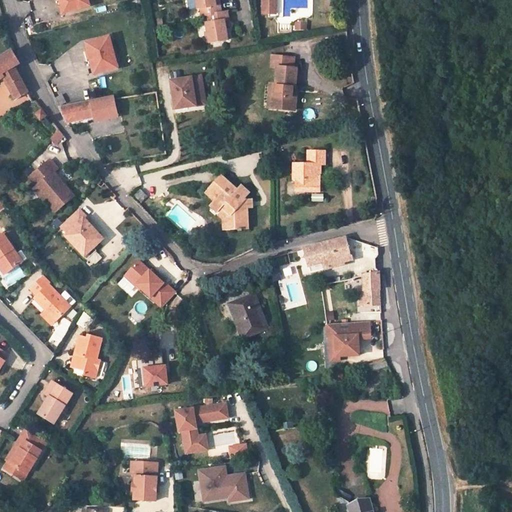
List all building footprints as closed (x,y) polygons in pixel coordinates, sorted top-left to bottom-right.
[(91,7),(89,0),(63,0),(65,5),(63,6),(66,15),(91,7)] [(198,0),(200,11),(203,11),(205,18),(211,17),(223,15),(222,7),(218,8),(216,0),(198,0)] [(275,0),(263,0),(263,8),(268,8),(268,15),(276,15),(275,0)] [(231,22),(229,14),(223,15),(211,17),(212,25),(208,26),(212,45),(230,42),(228,31),(226,23),(231,22)] [(111,38),(88,44),(93,65),(94,65),(97,75),(119,69),(111,38)] [(13,51),(0,59),(0,80),(3,78),(13,95),(16,100),(28,93),(14,67),(21,63),(13,51)] [(272,109),(296,111),(297,94),(295,94),(293,94),(293,89),(295,89),(297,70),(293,69),(294,59),(273,57),(272,68),(278,69),(276,97),(273,97),(272,109)] [(206,95),(203,77),(172,82),(174,95),(177,95),(178,99),(175,100),(177,110),(198,107),(196,97),(206,95)] [(0,80),(10,97),(13,95),(3,78),(0,80)] [(117,117),(114,98),(91,102),(66,107),(64,103),(60,104),(68,122),(95,117),(96,121),(117,117)] [(42,109),(35,115),(40,122),(41,121),(49,131),(51,129),(55,134),(59,130),(42,109)] [(57,145),(64,137),(59,131),(51,140),(57,145)] [(325,152),(308,151),(308,164),(294,164),(293,180),(296,180),(295,192),(321,192),(321,178),(318,175),(318,170),(321,171),(321,164),(325,164),(325,152)] [(58,170),(50,161),(30,179),(37,187),(37,188),(39,186),(45,192),(41,196),(42,197),(56,213),(74,198),(64,186),(61,188),(59,185),(59,180),(54,174),(58,170)] [(224,205),(226,207),(224,209),(231,217),(232,231),(248,230),(247,210),(252,209),(252,200),(246,200),(246,199),(249,193),(241,186),(237,190),(221,175),(208,190),(217,198),(213,202),(210,205),(217,212),(224,205)] [(39,186),(37,188),(37,187),(33,191),(40,198),(42,197),(41,196),(45,192),(39,186)] [(205,193),(213,202),(217,198),(208,190),(205,193)] [(217,215),(222,221),(223,231),(232,231),(231,217),(224,209),(217,215)] [(76,244),(87,255),(100,242),(96,237),(99,235),(84,219),(82,221),(75,214),(62,227),(68,234),(66,236),(75,245),(76,244)] [(0,259),(10,272),(23,263),(4,235),(0,237),(0,259)] [(305,249),(310,273),(332,267),(331,261),(342,259),(351,257),(347,238),(345,238),(305,249)] [(357,242),(356,252),(375,259),(378,255),(377,248),(357,242)] [(0,259),(0,265),(6,275),(10,272),(0,259)] [(344,264),(342,259),(331,261),(332,267),(344,264)] [(162,309),(176,293),(164,283),(163,284),(138,262),(126,276),(162,309)] [(363,275),(364,289),(360,290),(361,306),(381,304),(379,273),(363,275)] [(58,322),(72,307),(49,284),(50,283),(43,275),(30,288),(37,296),(35,298),(47,311),(58,322)] [(71,305),(75,301),(65,290),(61,294),(71,305)] [(253,295),(230,305),(243,338),(267,329),(253,295)] [(44,314),(55,325),(58,322),(47,311),(44,314)] [(377,337),(376,321),(333,323),(334,340),(342,340),(343,356),(366,354),(365,346),(363,346),(363,338),(377,337)] [(81,337),(77,354),(80,355),(79,359),(75,361),(73,367),(86,371),(85,375),(97,378),(101,362),(99,361),(104,341),(91,337),(90,339),(81,337)] [(380,368),(388,366),(385,360),(378,362),(380,368)] [(166,365),(141,366),(142,387),(167,386),(166,365)] [(48,398),(38,415),(53,425),(72,395),(52,383),(44,396),(48,398)] [(227,401),(173,409),(177,433),(181,432),(184,455),(209,451),(206,431),(202,432),(201,423),(229,419),(227,401)] [(28,476),(47,445),(25,431),(20,440),(23,442),(18,449),(21,451),(12,466),(8,464),(4,471),(13,477),(18,469),(28,476)] [(12,466),(21,451),(18,449),(23,442),(20,440),(6,462),(8,464),(12,466)] [(247,443),(229,445),(230,458),(248,457),(247,443)] [(156,465),(131,466),(132,477),(134,481),(136,480),(136,489),(134,489),(134,495),(136,495),(137,504),(158,503),(156,465)] [(250,498),(246,471),(227,474),(226,465),(197,469),(202,504),(250,498)] [(18,469),(13,477),(23,483),(28,476),(18,469)] [(373,511),(369,499),(349,505),(350,511),(373,511)]
